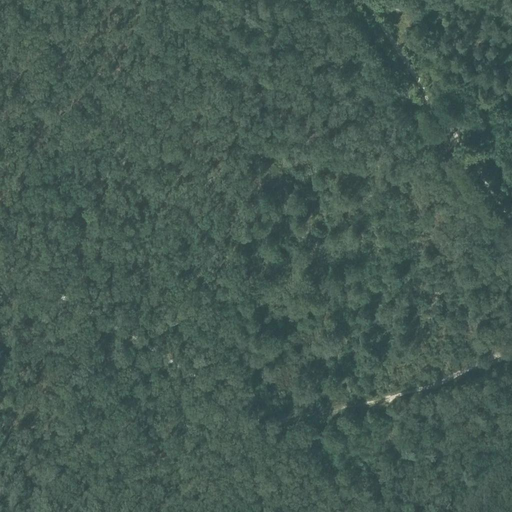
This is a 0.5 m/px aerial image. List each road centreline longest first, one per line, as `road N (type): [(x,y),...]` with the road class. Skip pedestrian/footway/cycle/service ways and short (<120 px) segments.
road 1 (track): [(511,226),(365,0)]
road 2 (track): [(511,177),(498,163),(473,83),(425,13),(380,0)]
